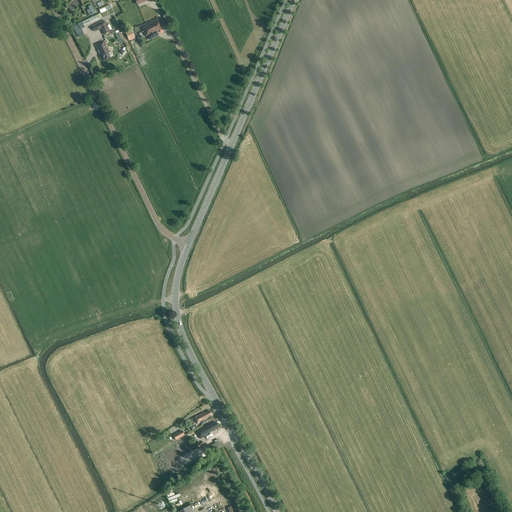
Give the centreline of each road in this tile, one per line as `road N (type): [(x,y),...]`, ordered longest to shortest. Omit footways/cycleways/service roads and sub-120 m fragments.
road 1 (primary): [(277,511),(179,327),(175,283),(188,245)]
road 2 (tertiary): [(50,0),(154,220),(188,245)]
road 3 (primary): [(188,245),(293,0)]
